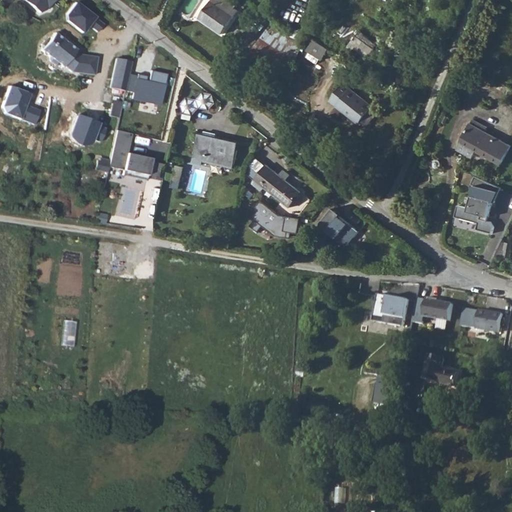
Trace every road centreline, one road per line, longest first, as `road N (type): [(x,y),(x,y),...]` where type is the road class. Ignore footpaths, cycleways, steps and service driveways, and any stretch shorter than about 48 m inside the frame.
road 1 (track): [(474,274),(355,273),(0,218)]
road 2 (unclassified): [(153,32),(449,260),(511,285)]
road 3 (track): [(475,0),(386,213)]
road 4 (residential): [(51,95),(95,101),(103,56),(137,19)]
